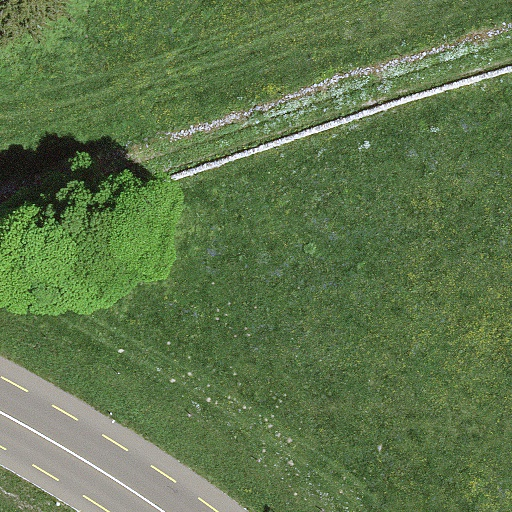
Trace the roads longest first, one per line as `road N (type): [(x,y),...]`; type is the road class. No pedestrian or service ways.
road 1 (track): [(0,226),(125,173),(511,48)]
road 2 (primary): [(163,511),(0,412)]
